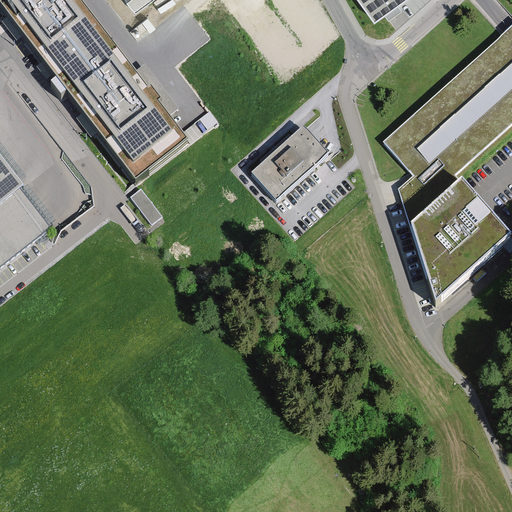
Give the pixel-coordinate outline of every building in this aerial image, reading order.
[(180,136),(74,0),(0,0),(0,8),(136,185),(188,146),(180,136)] [(127,0),(134,8),(145,0),(127,0)] [(363,0),(375,16),(398,0),(363,0)] [(511,124),(511,31),(383,146),(413,180),(399,193),(407,218),(511,124)] [(180,136),(188,146),(217,123),(210,113),(180,136)] [(326,159),(303,132),(251,178),(274,205),(326,159)] [(0,164),(0,269),(51,231),(0,164)] [(416,223),(447,297),(509,239),(462,181),(416,223)] [(162,219),(141,191),(130,199),(152,227),(162,219)]
